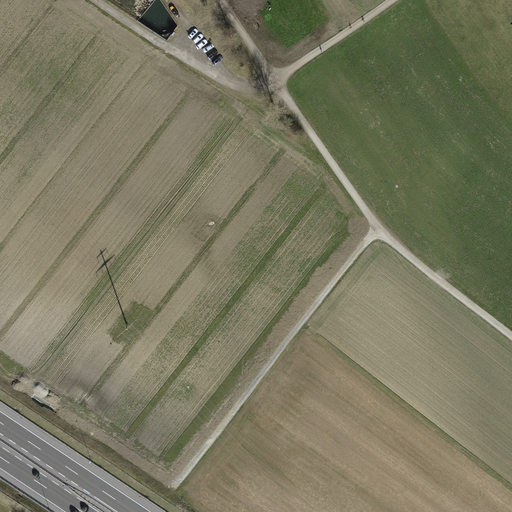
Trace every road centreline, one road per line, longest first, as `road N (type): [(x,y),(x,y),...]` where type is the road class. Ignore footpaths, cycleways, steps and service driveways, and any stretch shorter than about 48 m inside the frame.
road 1 (track): [(221,0),(377,228),(511,337)]
road 2 (track): [(96,0),(191,62),(247,87),(276,80),(393,0)]
road 3 (track): [(377,228),(171,488)]
road 4 (motorway): [(137,511),(0,422)]
